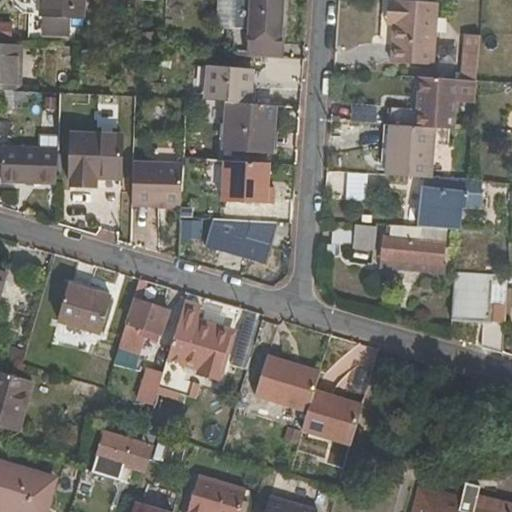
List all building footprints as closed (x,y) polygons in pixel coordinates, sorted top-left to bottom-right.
[(41,0),(41,16),(83,19),(83,0),(41,0)] [(235,0),(234,28),(248,29),(247,56),(281,57),(282,0),(235,0)] [(398,25),(437,27),(438,3),(403,0),(388,0),(387,16),(394,17),(393,24),(398,25)] [(0,41),(10,42),(11,24),(0,23),(0,41)] [(437,27),(398,25),(395,61),(434,64),(437,27)] [(465,35),(462,67),(479,68),(481,36),(465,35)] [(22,45),(0,44),(0,91),(20,92),(22,45)] [(227,102),(251,104),(253,69),(208,66),(205,101),(227,102)] [(456,129),(458,100),(477,101),(479,81),(421,77),(419,109),(391,107),(389,125),(436,128),(456,129)] [(271,123),(276,124),(277,106),(251,104),(227,102),(223,149),(268,153),(271,123)] [(425,178),(432,178),(436,128),(389,125),(386,175),(425,178)] [(71,186),(97,187),(97,179),(121,179),(123,136),(72,135),(71,186)] [(58,185),(60,150),(2,148),(1,183),(58,185)] [(223,203),(275,206),(275,190),(270,189),(271,165),(225,162),(223,203)] [(133,164),(132,204),(181,207),(183,166),(133,164)] [(348,173),(346,198),(367,199),(368,174),(348,173)] [(461,208),(481,209),(482,182),(472,181),(432,178),(425,178),(421,228),(446,230),(456,230),(460,231),(461,208)] [(112,216),(112,189),(68,190),(68,218),(112,216)] [(132,248),(159,247),(158,214),(131,215),(132,248)] [(179,240),(202,239),(201,220),(179,221),(179,240)] [(205,247),(268,265),(279,224),(213,220),(205,247)] [(377,225),(356,223),(354,249),(376,250),(377,225)] [(390,237),(384,236),(382,269),(443,273),(446,230),(421,228),(390,226),(390,237)] [(0,299),(8,272),(0,269),(0,299)] [(481,322),(481,348),(504,356),(509,279),(509,276),(453,272),(451,320),(481,322)] [(59,321),(103,334),(113,297),(70,285),(59,321)] [(127,324),(120,349),(141,356),(148,338),(160,342),(171,310),(138,300),(130,325),(127,324)] [(185,364),(220,374),(233,331),(198,320),(202,308),(185,302),(168,359),(185,364)] [(269,356),(257,396),(309,412),(316,390),(321,372),(269,356)] [(218,381),(220,374),(185,364),(183,370),(218,381)] [(155,403),(164,374),(147,369),(138,398),(155,403)] [(0,425),(20,432),(34,382),(0,371),(0,425)] [(309,412),(304,431),(352,445),(364,405),(316,390),(309,412)] [(99,457),(146,471),(154,446),(106,432),(99,457)] [(161,458),(182,466),(188,451),(167,443),(161,458)] [(0,510),(6,511),(47,511),(57,479),(0,462),(0,510)] [(88,481),(93,468),(85,465),(85,466),(71,511),(82,511),(91,482),(88,481)] [(241,511),(248,490),(200,476),(188,511),(241,511)] [(511,511),(511,498),(486,493),(488,483),(470,479),(466,496),(420,485),(413,511),(511,511)] [(318,511),(319,511),(272,496),(267,511),(318,511)] [(169,511),(137,502),(134,511),(169,511)]
